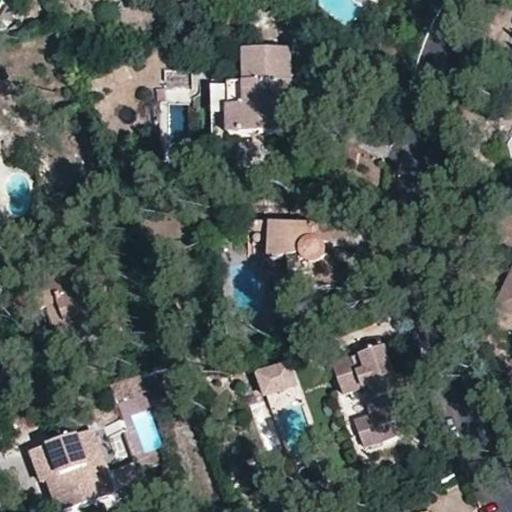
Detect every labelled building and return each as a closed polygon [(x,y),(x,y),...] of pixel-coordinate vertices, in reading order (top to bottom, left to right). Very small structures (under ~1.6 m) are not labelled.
[(295,93),(293,50),(246,52),(245,85),(231,86),(231,136),(286,134),(287,122),(286,94),(295,93)] [(167,74),(168,89),(192,87),(191,72),(167,74)] [(295,122),(295,93),(286,94),(287,122),(295,122)] [(263,244),(275,243),(276,224),(259,224),(256,225),(254,228),(252,232),(263,233),(263,244)] [(277,224),(276,224),(275,243),(276,259),(291,260),(294,280),(296,309),(324,305),(322,288),(336,286),(334,263),(330,261),(332,259),(332,255),(331,249),(327,245),(347,246),(349,226),(277,224)] [(66,347),(111,331),(90,277),(87,268),(35,286),(44,312),(50,309),(66,347)] [(102,274),(90,277),(111,331),(122,327),(102,274)] [(511,313),(511,275),(498,307),(511,313)] [(280,310),(296,309),(294,280),(278,281),(280,310)] [(408,391),(393,344),(340,360),(351,394),(370,388),(379,417),(364,422),(370,443),(389,437),(390,440),(424,430),(411,390),(408,391)] [(267,401),(302,388),(292,363),(258,376),(267,401)] [(147,374),(119,384),(124,398),(152,388),(147,374)] [(106,467),(95,436),(34,458),(46,489),(52,486),(58,503),(61,511),(80,511),(117,499),(106,467)] [(117,463),(106,467),(117,499),(128,495),(117,463)] [(43,511),(61,511),(58,503),(42,508),(43,511)] [(437,511),(434,503),(427,506),(430,511),(437,511)]
